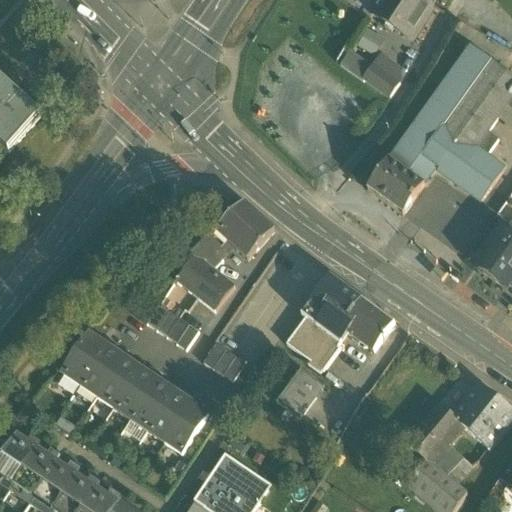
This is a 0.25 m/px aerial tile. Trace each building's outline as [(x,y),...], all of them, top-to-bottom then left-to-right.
[(423,0),(383,0),(374,15),(411,40),(432,6),(423,0)] [(357,46),(374,56),(384,38),(367,28),(357,46)] [(349,52),(371,64),(374,58),(355,46),(364,31),(362,29),(349,52)] [(471,48),(389,163),(409,177),(420,161),(443,128),(444,129),(491,63),(471,48)] [(342,66),(365,84),(374,71),(352,54),(342,66)] [(374,71),(365,84),(389,102),(405,80),(381,62),(374,71)] [(511,78),(491,63),(444,129),(476,152),(478,150),(488,136),(508,109),(511,102),(511,78)] [(9,90),(0,81),(0,147),(6,153),(8,155),(41,119),(21,101),(25,96),(13,86),(9,90)] [(444,129),(443,128),(420,161),(435,171),(482,205),(505,173),(476,152),(444,129)] [(488,136),(478,150),(488,158),(499,143),(488,136)] [(420,161),(409,177),(423,187),(435,171),(420,161)] [(409,177),(389,163),(367,193),(403,218),(425,188),(423,187),(409,177)] [(243,206),(190,257),(195,263),(196,261),(207,269),(222,252),(217,248),(223,242),(248,264),(274,234),(274,233),(244,206),(243,206)] [(511,237),(506,233),(478,271),(506,292),(511,283),(511,237)] [(207,269),(196,261),(195,263),(177,285),(215,315),(234,291),(207,269)] [(327,293),(287,348),(323,375),(341,350),(338,348),(348,335),(342,330),(362,303),(338,285),(327,293)] [(394,327),(362,303),(342,330),(348,335),(374,354),(394,327)] [(170,315),(160,308),(147,327),(157,334),(170,315)] [(180,322),(170,315),(157,334),(167,341),(180,322)] [(180,322),(167,341),(177,348),(190,328),(180,322)] [(190,328),(177,348),(186,354),(199,335),(190,328)] [(89,338),(63,378),(80,389),(107,349),(89,338)] [(216,347),(204,366),(213,373),(226,354),(216,347)] [(107,349),(80,389),(97,401),(124,361),(107,349)] [(226,354),(213,373),(223,379),(236,360),(226,354)] [(236,360),(223,379),(233,386),(246,367),(236,360)] [(124,361),(97,401),(114,412),(141,372),(124,361)] [(141,372),(114,412),(131,423),(158,384),(141,372)] [(325,389),(301,372),(277,405),(301,422),(325,389)] [(158,384),(131,423),(148,435),(175,395),(158,384)] [(511,424),(511,411),(478,386),(451,418),(460,426),(490,451),(511,424)] [(175,395),(148,435),(165,446),(191,406),(175,395)] [(191,406),(165,446),(182,458),(209,418),(191,406)] [(440,409),(407,447),(428,465),(443,447),(443,446),(460,426),(451,418),(440,409)] [(17,439),(0,463),(0,485),(10,492),(37,452),(17,439)] [(428,465),(407,447),(386,473),(406,490),(407,488),(434,511),(456,511),(467,496),(456,487),(477,464),(470,458),(465,464),(443,446),(443,447),(428,465)] [(37,452),(10,492),(30,506),(57,465),(37,452)] [(225,458),(194,504),(204,511),(256,511),(272,489),(225,458)] [(57,465),(30,506),(38,511),(54,511),(77,479),(57,465)] [(77,479),(54,511),(83,511),(97,492),(77,479)] [(511,496),(511,491),(500,482),(487,502),(499,511),(502,511),(511,498),(511,497),(511,496)] [(112,511),(117,505),(97,492),(83,511),(112,511)] [(134,511),(119,502),(117,505),(112,511),(134,511)]
